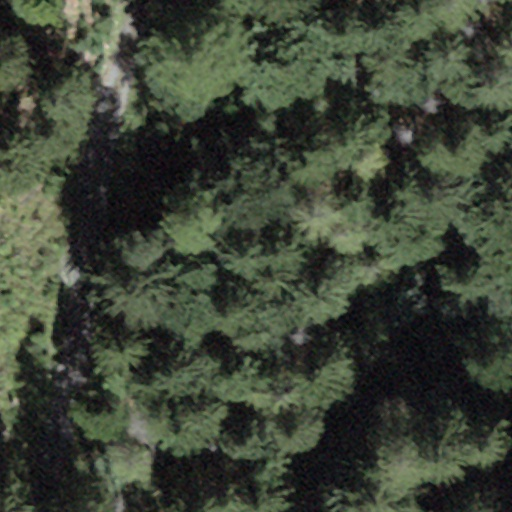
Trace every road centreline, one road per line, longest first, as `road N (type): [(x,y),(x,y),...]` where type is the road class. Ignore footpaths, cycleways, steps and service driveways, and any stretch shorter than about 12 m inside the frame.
road 1 (track): [(40,511),(93,183),(143,0)]
road 2 (track): [(316,511),(406,296),(511,149)]
